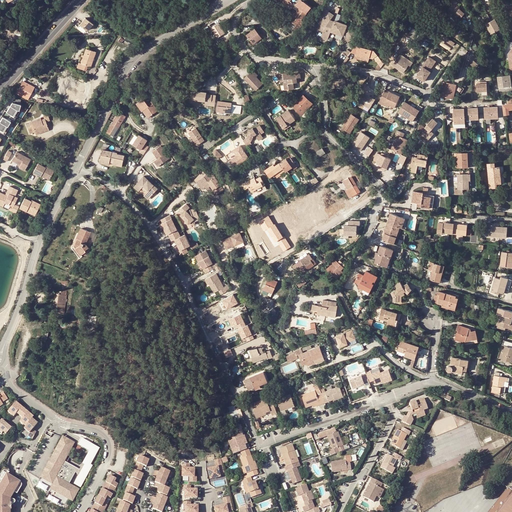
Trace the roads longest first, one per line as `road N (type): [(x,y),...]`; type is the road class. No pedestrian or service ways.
road 1 (residential): [(316,66),(327,134),(379,186),(337,295)]
road 2 (residential): [(77,166),(131,60),(228,0)]
road 3 (residential): [(77,166),(107,183),(150,230),(210,344)]
road 4 (residential): [(4,343),(38,240),(77,166)]
road 5 (residential): [(250,0),(233,22),(236,36),(254,53),(316,66)]
road 6 (residential): [(386,398),(264,441)]
road 7 (residential): [(338,511),(391,423),(386,398)]
road 8 (residential): [(61,422),(96,430),(109,443),(80,511)]
road 9 (tertiary): [(80,0),(0,90)]
